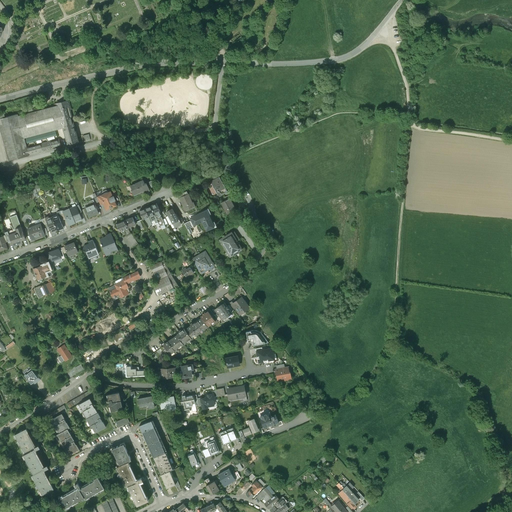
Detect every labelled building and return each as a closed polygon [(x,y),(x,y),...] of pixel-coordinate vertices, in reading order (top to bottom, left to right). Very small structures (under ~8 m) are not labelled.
[(78,143),(67,101),(53,105),(54,108),(57,107),(62,128),(67,146),(78,143)] [(54,108),(17,118),(17,115),(5,118),(0,119),(0,130),(8,162),(27,157),(27,156),(60,147),(59,142),(26,151),(22,139),(62,128),(57,107),(54,108)] [(83,136),(85,142),(93,140),(91,134),(83,136)] [(224,189),(218,179),(220,178),(219,178),(211,183),(219,198),(227,193),(225,188),(224,189)] [(143,180),(131,186),(133,190),(131,190),(134,195),(145,190),(146,193),(150,191),(147,183),(145,184),(143,180)] [(108,192),(107,193),(105,193),(104,194),(103,195),(102,195),(100,196),(103,203),(106,210),(116,205),(114,201),(115,201),(115,199),(114,198),(114,197),(113,196),(112,196),(110,192),(108,192)] [(188,194),(181,197),(185,206),(184,206),(185,211),(194,207),(188,194)] [(226,201),(221,204),(227,215),(236,210),(231,199),(226,201)] [(157,203),(151,206),(154,214),(157,213),(161,211),(157,203)] [(91,206),(85,208),(89,217),(99,213),(95,204),(91,206)] [(76,206),(70,209),(75,223),(82,220),(79,213),(77,208),(76,206)] [(151,206),(145,208),(149,216),(153,215),(154,214),(151,206)] [(145,208),(139,211),(143,219),(147,217),(149,216),(145,208)] [(70,209),(63,212),(64,213),(66,218),(69,226),(75,223),(70,209)] [(172,209),(167,211),(173,223),(178,220),(174,213),(172,209)] [(206,211),(190,218),(191,220),(194,226),(202,222),(206,230),(214,227),(206,211)] [(17,232),(9,235),(11,242),(12,246),(22,242),(21,242),(26,240),(17,215),(10,217),(14,229),(16,229),(17,232)] [(58,215),(52,217),(57,230),(63,228),(58,215)] [(46,220),(45,220),(47,224),(51,233),(57,230),(52,217),(46,220)] [(133,217),(125,220),(128,227),(130,226),(136,224),(133,217)] [(125,220),(116,224),(119,231),(123,230),(123,231),(125,230),(124,229),(126,228),(128,227),(125,220)] [(191,220),(184,224),(187,229),(194,226),(191,220)] [(41,224),(28,228),(32,240),(36,238),(36,237),(44,234),(45,234),(43,229),(41,224)] [(234,232),(228,236),(228,237),(226,239),(225,236),(219,240),(227,252),(228,251),(230,252),(232,256),(234,254),(234,255),(239,253),(238,252),(242,249),(239,245),(238,245),(236,241),(239,240),(239,239),(239,238),(236,232),(235,233),(234,232)] [(107,237),(100,240),(102,244),(101,244),(106,256),(112,253),(111,252),(118,249),(111,233),(106,235),(107,237)] [(93,240),(89,242),(90,244),(84,246),(88,254),(91,253),(92,257),(98,254),(97,250),(93,240)] [(74,243),(70,245),(69,244),(65,245),(65,246),(65,247),(67,252),(68,256),(78,252),(74,243)] [(58,249),(47,253),(50,261),(61,258),(59,251),(58,249)] [(211,261),(205,251),(199,255),(208,269),(211,267),(212,267),(214,266),(214,264),(213,261),(211,261)] [(208,269),(199,255),(193,258),(199,268),(199,270),(200,273),(202,273),(204,272),(204,271),(208,269)] [(162,261),(152,266),(157,279),(167,275),(162,261)] [(42,265),(33,269),(37,279),(46,276),(45,271),(50,269),(48,264),(42,266),(42,265)] [(211,267),(208,269),(211,274),(217,270),(214,266),(212,267),(211,267)] [(190,267),(187,269),(186,267),(182,270),(187,277),(194,272),(190,267)] [(208,269),(204,271),(204,272),(202,273),(205,277),(211,274),(208,269)] [(117,288),(110,292),(113,297),(114,297),(114,298),(115,298),(116,298),(116,297),(117,296),(117,295),(118,293),(119,292),(121,296),(127,293),(124,289),(128,287),(128,286),(128,285),(127,283),(130,282),(129,281),(135,279),(139,277),(140,275),(138,271),(124,278),(123,277),(114,282),(117,288)] [(169,276),(152,284),(157,295),(162,293),(174,288),(169,276)] [(41,286),(40,287),(44,296),(45,296),(55,291),(50,282),(41,286)] [(204,294),(209,289),(204,284),(199,288),(204,294)] [(41,286),(34,289),(39,298),(44,296),(40,287),(41,286)] [(241,299),(233,305),(234,307),(231,309),(232,310),(235,308),(240,314),(248,309),(246,306),(248,306),(245,302),(244,302),(241,299)] [(227,307),(226,307),(224,304),(219,307),(227,317),(231,314),(231,313),(228,310),(229,309),(227,307)] [(227,317),(219,307),(215,310),(217,313),(217,314),(218,316),(219,316),(222,320),(227,317)] [(212,318),(208,312),(205,314),(205,313),(204,313),(203,314),(203,315),(201,317),(201,318),(207,327),(215,322),(212,318)] [(201,318),(191,326),(197,335),(202,332),(203,332),(205,330),(205,329),(207,327),(201,318)] [(197,335),(191,326),(185,330),(191,338),(192,339),(197,335)] [(184,329),(181,330),(180,330),(178,332),(179,333),(177,335),(184,345),(186,344),(186,342),(191,338),(185,330),(184,329)] [(255,331),(254,331),(252,331),(246,332),(247,341),(248,341),(248,343),(252,342),(253,346),(268,343),(262,334),(261,334),(260,333),(260,332),(258,332),(257,331),(255,331)] [(177,335),(176,334),(174,336),(174,337),(168,342),(175,352),(178,351),(177,350),(184,345),(177,335)] [(175,352),(168,342),(163,345),(164,348),(165,347),(168,352),(169,354),(170,355),(175,352)] [(64,345),(58,349),(65,361),(72,356),(64,345)] [(263,350),(257,352),(257,355),(258,357),(257,357),(258,359),(259,362),(263,362),(268,361),(268,360),(274,358),(272,348),(263,350)] [(236,356),(226,358),(227,362),(226,362),(227,364),(227,363),(228,367),(238,365),(236,356)] [(81,364),(75,367),(78,373),(84,370),(81,364)] [(187,366),(181,367),(181,371),(180,372),(180,375),(182,375),(182,378),(192,376),(191,370),(194,369),(193,365),(187,367),(187,366)] [(125,366),(126,378),(145,377),(145,370),(139,370),(138,367),(132,368),(132,366),(125,366)] [(167,369),(161,369),(161,372),(161,378),(174,378),(173,368),(171,369),(171,368),(167,368),(167,369)] [(287,368),(276,370),(278,380),(282,379),(282,380),(286,380),(286,377),(290,376),(289,373),(288,373),(287,368)] [(39,379),(31,369),(27,372),(28,373),(24,376),(31,385),(35,382),(35,383),(39,379)] [(243,386),(228,389),(230,398),(236,397),(236,399),(239,398),(239,396),(245,395),(243,386)] [(224,388),(216,389),(217,397),(225,395),(224,388)] [(119,392),(107,395),(108,401),(110,405),(109,406),(111,412),(123,409),(119,392)] [(201,399),(200,399),(202,406),(202,409),(207,408),(207,407),(214,406),(212,400),(215,399),(214,397),(213,392),(205,394),(206,398),(204,399),(204,398),(201,399)] [(152,396),(138,399),(139,406),(148,404),(149,408),(154,407),(152,396)] [(173,396),(159,399),(161,408),(167,406),(168,411),(176,409),(173,396)] [(185,396),(182,396),(182,398),(180,398),(182,406),(183,412),(183,413),(190,412),(189,407),(192,407),(191,404),(195,404),(193,396),(185,397),(185,396)] [(80,404),(79,404),(87,419),(98,413),(95,407),(94,408),(92,404),(93,404),(90,398),(87,400),(85,401),(82,402),(80,404)] [(64,406),(59,409),(62,414),(67,411),(64,406)] [(59,409),(48,415),(51,420),(62,414),(59,409)] [(101,418),(98,413),(87,419),(95,433),(106,427),(103,422),(102,422),(100,418),(101,418)] [(62,414),(51,420),(59,434),(66,430),(70,428),(66,423),(64,420),(65,419),(62,414)] [(266,415),(261,417),(259,418),(264,428),(272,425),(269,418),(268,415),(266,416),(266,415)] [(275,415),(269,418),(272,425),(278,422),(275,415)] [(127,417),(116,422),(119,427),(129,422),(127,417)] [(258,431),(253,420),(248,422),(251,428),(243,431),(245,436),(258,431)] [(151,421),(139,426),(147,445),(159,440),(151,421)] [(226,431),(231,443),(238,440),(233,428),(226,431)] [(28,433),(26,429),(14,435),(25,455),(33,450),(35,449),(27,433),(28,433)] [(59,434),(57,435),(61,442),(71,436),(69,432),(68,433),(66,430),(59,434)] [(231,443),(226,431),(218,434),(219,436),(223,446),(231,443)] [(71,436),(61,442),(69,456),(79,450),(76,445),(74,442),(71,436)] [(159,440),(147,445),(153,458),(165,453),(159,440)] [(219,452),(214,440),(206,444),(208,449),(211,455),(219,452)] [(123,444),(112,449),(119,466),(128,462),(131,460),(123,444)] [(208,449),(203,451),(206,458),(211,455),(208,449)] [(44,470),(33,450),(25,455),(23,456),(33,475),(42,471),(44,470)] [(79,450),(69,456),(70,459),(81,453),(79,450)] [(165,453),(153,458),(160,475),(169,471),(174,469),(172,470),(165,453),(167,453),(166,452),(165,453)] [(194,453),(188,456),(193,468),(199,465),(194,453)] [(146,498),(139,483),(143,481),(141,478),(136,481),(129,466),(130,465),(128,462),(119,466),(116,467),(126,487),(128,486),(137,506),(149,501),(147,497),(146,498)] [(232,475),(229,469),(228,469),(229,470),(226,472),(225,471),(218,475),(221,481),(224,487),(235,481),(232,475)] [(50,487),(42,471),(33,475),(31,476),(42,496),(53,490),(51,486),(50,487)] [(160,475),(166,489),(175,485),(169,471),(160,475)] [(241,478),(237,472),(232,475),(235,481),(241,478)] [(248,478),(254,483),(257,479),(251,474),(248,478)] [(78,488),(63,498),(62,496),(58,498),(65,509),(84,498),(85,500),(104,489),(97,478),(94,480),(95,481),(79,490),(78,488)] [(259,484),(256,481),(252,486),(253,487),(252,488),(254,489),(256,487),(259,491),(262,488),(259,485),(259,484)] [(244,486),(239,492),(240,493),(241,493),(241,492),(242,491),(244,489),(245,491),(251,485),(252,484),(250,482),(249,483),(248,482),(247,483),(244,486)] [(350,482),(346,486),(344,483),(343,483),(341,485),(344,488),(346,490),(345,492),(354,503),(358,499),(350,490),(354,486),(350,482)] [(215,487),(213,488),(212,486),(210,484),(210,483),(206,486),(211,495),(219,490),(217,486),(215,487)] [(256,487),(254,489),(252,488),(249,491),(254,496),(259,491),(256,487)] [(263,490),(256,497),(259,501),(263,498),(265,494),(268,491),(266,488),(263,490)] [(345,492),(342,489),(342,490),(339,493),(351,507),(352,506),(354,508),(357,506),(345,492)] [(364,497),(357,490),(355,492),(360,497),(359,497),(362,499),(364,497)] [(254,496),(249,491),(246,494),(250,499),(254,496)] [(276,496),(273,497),(268,491),(265,494),(263,498),(267,502),(269,500),(269,501),(270,500),(274,504),(279,500),(276,496)] [(283,496),(279,499),(279,500),(274,504),(276,505),(279,509),(285,504),(288,502),(283,496)] [(102,502),(105,511),(118,511),(113,498),(102,502)] [(274,504),(270,500),(269,501),(269,500),(267,502),(264,504),(268,509),(274,504)] [(346,511),(347,511),(338,501),(332,506),(337,511),(346,511)] [(183,503),(176,509),(177,511),(179,511),(187,507),(185,506),(183,503)] [(216,509),(213,503),(206,507),(208,511),(211,511),(216,509)] [(227,511),(220,503),(216,506),(220,511),(227,511)]
